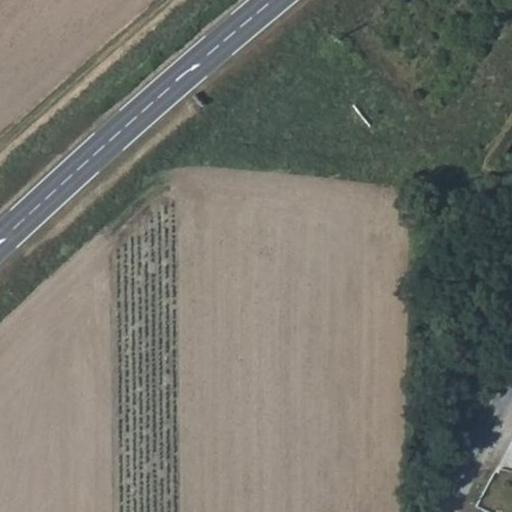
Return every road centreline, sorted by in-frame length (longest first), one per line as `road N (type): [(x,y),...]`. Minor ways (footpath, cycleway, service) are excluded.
road 1 (secondary): [(0,243),(274,0)]
road 2 (track): [(180,0),(0,156)]
road 3 (residential): [(511,392),(436,511)]
